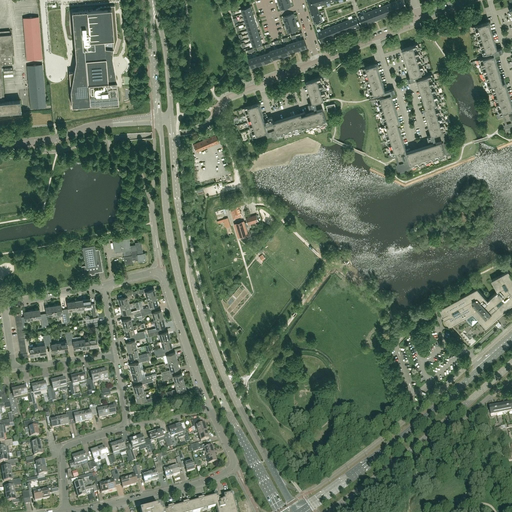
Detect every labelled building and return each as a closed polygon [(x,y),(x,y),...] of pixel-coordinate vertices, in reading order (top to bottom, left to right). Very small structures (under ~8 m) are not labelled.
[(317,6),(315,0),(307,0),(311,13),(318,10),(317,6)] [(404,0),(397,0),(396,1),(400,11),(407,8),(405,3),(405,2),(404,0)] [(394,13),(400,11),(396,1),(390,3),(394,13)] [(387,16),(394,13),(390,3),(383,6),(387,16)] [(74,71),(69,72),(72,106),(72,108),(80,107),(95,104),(99,103),(117,102),(116,79),(112,56),(117,38),(114,5),(101,6),(96,9),(72,11),(76,59),(74,71)] [(381,18),(387,16),(383,6),(377,8),(381,18)] [(375,21),(381,18),(377,8),(371,11),(375,21)] [(318,10),(311,13),(314,24),(323,21),(321,14),(320,14),(318,10)] [(375,21),(371,11),(364,13),(368,23),(375,21)] [(368,23),(364,13),(358,16),(360,20),(360,22),(360,21),(362,26),(368,23)] [(23,18),(26,60),(42,58),(39,16),(23,18)] [(349,19),(353,29),(360,27),(358,22),(358,21),(356,17),(349,19)] [(353,29),(349,19),(343,22),(347,32),(353,29)] [(347,32),(343,22),(337,24),(341,34),(347,32)] [(497,50),(491,29),(489,22),(487,23),(479,25),(473,27),(476,34),(478,41),(480,48),(481,50),(482,54),(482,55),(491,52),(493,51),(496,50),(497,50)] [(341,34),(337,24),(330,27),(334,37),(341,34)] [(328,40),(334,37),(330,27),(324,30),(328,40)] [(0,113),(21,111),(20,101),(5,102),(2,65),(12,64),(12,55),(13,55),(11,34),(10,34),(9,30),(0,30),(0,113)] [(320,42),(328,40),(324,30),(317,32),(319,37),(318,37),(319,38),(320,42)] [(424,65),(422,58),(420,51),(420,50),(418,44),(413,46),(411,46),(401,49),(410,77),(411,76),(411,77),(417,75),(421,74),(426,72),(424,65)] [(511,110),(511,103),(509,95),(505,81),(502,82),(494,55),(492,55),(479,60),(487,88),(490,87),(492,93),(498,114),(496,115),(497,119),(502,117),(505,116),(504,113),(511,110)] [(45,106),(42,64),(27,66),(31,108),(45,106)] [(384,92),(375,64),(367,66),(361,68),(363,76),(365,82),(367,89),(370,97),(374,95),(383,92),(384,92)] [(432,74),(416,79),(424,107),(422,107),(431,135),(440,132),(441,136),(451,133),(449,129),(447,130),(439,103),(441,102),(432,74)] [(328,98),(322,77),(306,82),(307,85),(313,103),(323,99),(328,98)] [(395,123),(398,122),(389,94),(375,98),(384,126),(382,127),(390,154),(388,155),(389,157),(389,159),(397,157),(396,153),(404,150),(395,123)] [(268,131),(259,103),(257,104),(243,108),(252,136),(268,131)] [(301,112),(273,121),(276,130),(278,137),(279,137),(306,128),(307,131),(328,124),(323,110),(323,108),(302,115),(301,112)] [(511,131),(511,114),(509,115),(511,123),(505,125),(503,125),(506,134),(511,131)] [(258,141),(270,138),(268,133),(256,136),(258,141)] [(196,152),(219,142),(216,135),(193,145),(196,152)] [(425,163),(432,161),(439,159),(446,157),(453,154),(452,151),(451,150),(448,139),(443,141),(443,143),(441,143),(441,141),(436,143),(406,152),(407,154),(401,156),(403,163),(397,165),(396,166),(398,174),(412,170),(412,168),(418,165),(425,163)] [(242,217),(239,207),(243,206),(241,200),(228,204),(233,219),(242,217)] [(248,225),(254,223),(254,222),(258,221),(257,215),(246,218),(247,222),(244,223),(244,221),(234,223),(236,231),(238,231),(240,237),(246,235),(244,229),(246,228),(245,226),(248,225)] [(143,253),(141,244),(141,242),(135,243),(131,244),(131,245),(130,246),(129,239),(113,241),(115,253),(123,251),(124,257),(125,262),(125,264),(133,263),(132,261),(138,260),(138,262),(146,261),(146,259),(145,253),(144,253),(145,253),(143,253)] [(103,271),(99,252),(99,250),(99,249),(95,250),(94,244),(82,246),(85,266),(81,266),(83,275),(103,271)] [(500,315),(511,304),(511,277),(509,271),(508,271),(501,274),(498,276),(492,280),(491,280),(491,281),(497,291),(490,298),(487,300),(477,288),(476,288),(440,308),(440,309),(443,316),(442,316),(444,319),(445,319),(448,325),(449,326),(449,325),(451,324),(470,345),(471,345),(494,325),(494,324),(493,323),(497,319),(496,319),(500,315)] [(156,297),(154,290),(154,289),(148,291),(145,292),(146,292),(147,296),(146,296),(146,295),(147,299),(156,297)] [(129,304),(128,300),(128,301),(127,301),(126,297),(127,297),(127,296),(123,297),(118,299),(120,306),(129,304)] [(158,304),(156,297),(147,299),(148,303),(149,302),(150,306),(149,307),(152,306),(158,305),(158,304)] [(92,309),(95,309),(94,303),(91,304),(90,298),(90,299),(83,300),(82,300),(84,308),(84,309),(91,308),(92,309)] [(84,308),(82,300),(83,300),(82,299),(82,300),(75,301),(76,310),(80,309),(79,308),(84,308)] [(76,310),(75,301),(74,301),(67,302),(68,311),(69,311),(68,310),(72,309),(73,310),(72,310),(72,311),(76,310)] [(62,314),(61,304),(53,305),(54,315),(59,314),(58,314),(58,313),(62,312),(62,314)] [(130,312),(129,308),(130,308),(129,304),(120,306),(120,307),(122,314),(131,312),(131,311),(130,312)] [(53,305),(46,307),(46,306),(45,306),(47,316),(47,315),(51,314),(51,315),(50,315),(54,315),(53,305)] [(420,321),(434,314),(433,313),(437,311),(435,307),(434,308),(434,307),(433,306),(431,307),(432,309),(418,317),(420,321)] [(41,318),(40,309),(39,309),(32,310),(33,319),(37,319),(37,318),(36,318),(40,317),(41,318)] [(33,319),(32,310),(31,310),(24,311),(25,321),(25,319),(29,319),(29,320),(33,319)] [(163,318),(161,311),(152,313),(153,313),(154,317),(153,317),(153,316),(154,321),(163,318)] [(142,316),(141,313),(133,315),(129,316),(130,319),(122,321),(123,328),(133,326),(132,322),(132,323),(131,323),(130,320),(133,319),(134,320),(136,319),(136,318),(136,317),(142,316)] [(165,325),(163,318),(154,321),(155,325),(155,324),(156,324),(157,328),(155,328),(156,328),(159,327),(165,326),(165,325)] [(134,334),(133,330),(134,330),(133,328),(135,327),(135,328),(137,327),(136,325),(133,326),(123,328),(124,329),(125,336),(135,334),(135,333),(134,334)] [(161,341),(170,339),(168,331),(162,333),(161,330),(160,330),(155,331),(156,334),(156,335),(159,334),(161,341)] [(82,349),(81,339),(80,336),(77,337),(77,340),(73,340),(74,350),(82,349)] [(98,346),(96,337),(96,338),(92,339),(92,338),(88,338),(90,348),(90,347),(98,346)] [(90,348),(88,338),(88,339),(84,340),(84,339),(85,339),(81,339),(82,349),(89,348),(90,348)] [(172,346),(170,340),(170,339),(161,341),(161,342),(162,347),(153,349),(155,355),(162,353),(165,352),(164,349),(172,347),(172,346)] [(137,348),(135,344),(134,345),(133,341),(135,340),(125,343),(127,350),(137,348)] [(68,351),(67,341),(66,341),(66,342),(59,343),(60,352),(68,351)] [(60,352),(59,343),(54,343),(54,344),(55,343),(55,344),(51,345),(51,344),(52,353),(60,352)] [(46,354),(45,344),(44,345),(45,346),(40,346),(41,345),(37,346),(38,355),(46,354)] [(38,355),(37,346),(33,346),(33,347),(29,348),(29,347),(30,356),(31,356),(38,355)] [(137,356),(136,352),(137,351),(137,352),(138,352),(137,348),(127,350),(127,351),(129,358),(139,355),(137,356)] [(177,360),(175,353),(175,352),(166,355),(168,362),(177,360)] [(179,367),(177,360),(168,362),(170,370),(169,370),(170,370),(179,368),(179,367)] [(140,370),(138,362),(139,362),(138,362),(129,365),(131,372),(140,370)] [(108,379),(105,370),(98,372),(100,381),(104,380),(103,380),(103,379),(107,378),(107,379),(108,379)] [(141,377),(140,373),(141,373),(141,374),(140,370),(131,372),(133,379),(133,380),(142,377),(141,377)] [(184,381),(182,374),(182,373),(179,374),(178,371),(169,373),(162,375),(163,381),(173,378),(175,383),(184,381)] [(100,381),(98,372),(90,374),(92,383),(93,383),(92,382),(96,381),(96,382),(99,381),(99,383),(98,383),(99,385),(101,384),(100,381)] [(86,384),(84,375),(77,376),(79,384),(80,386),(86,384)] [(74,394),(72,386),(79,384),(77,376),(71,378),(71,381),(68,382),(69,388),(70,388),(70,389),(71,395),(74,394)] [(67,388),(65,379),(58,381),(60,389),(67,388)] [(60,389),(58,381),(51,382),(53,391),(57,390),(57,393),(60,392),(60,389)] [(186,389),(184,381),(175,383),(176,389),(167,391),(169,397),(182,393),(181,390),(186,389)] [(47,391),(45,383),(38,385),(40,393),(47,391)] [(144,392),(142,384),(133,386),(133,387),(135,394),(144,392)] [(40,393),(38,385),(31,386),(33,395),(40,393)] [(28,398),(31,397),(29,391),(26,391),(25,387),(18,389),(20,397),(21,397),(21,399),(28,397),(28,398)] [(18,389),(12,391),(14,399),(20,397),(18,389)] [(144,392),(135,394),(137,400),(137,401),(137,402),(142,400),(146,399),(145,396),(144,392)] [(0,404),(5,404),(10,403),(9,401),(9,399),(7,400),(6,394),(1,395),(1,393),(0,393),(0,400),(1,401),(1,404),(0,404)] [(18,414),(14,400),(9,401),(10,403),(12,415),(18,414)] [(116,415),(115,410),(114,406),(113,406),(105,408),(107,417),(116,415)] [(107,417),(105,408),(98,410),(97,410),(98,414),(99,419),(107,417)] [(84,422),(82,413),(78,414),(77,411),(73,412),(74,415),(74,419),(75,424),(84,422)] [(92,420),(91,415),(90,411),(90,412),(82,413),(84,422),(92,420)] [(69,425),(67,420),(67,417),(66,417),(58,418),(60,427),(69,425)] [(58,418),(51,420),(50,420),(51,424),(52,429),(60,427),(58,418)] [(199,419),(192,421),(193,427),(194,427),(195,431),(192,432),(193,435),(198,434),(207,432),(205,424),(201,425),(199,419)] [(27,429),(29,437),(39,435),(37,427),(34,427),(33,421),(24,423),(25,429),(27,429)] [(177,435),(178,437),(178,439),(185,437),(185,435),(187,435),(186,429),(182,430),(180,425),(174,427),(177,435)] [(172,427),(172,426),(166,428),(168,434),(169,433),(171,437),(174,436),(175,438),(178,437),(177,435),(174,427),(172,427)] [(164,438),(161,430),(155,432),(157,440),(164,438)] [(157,440),(155,432),(148,435),(151,442),(157,440)] [(209,439),(207,432),(198,434),(201,441),(209,439)] [(145,444),(142,436),(136,438),(139,446),(145,444)] [(139,446),(136,438),(130,440),(129,440),(132,449),(133,448),(134,450),(139,448),(139,446)] [(126,451),(122,441),(116,444),(119,452),(120,454),(126,452),(126,451)] [(41,448),(40,442),(31,444),(33,450),(41,448)] [(13,446),(13,443),(6,444),(6,447),(0,448),(0,455),(6,454),(9,454),(8,447),(13,446)] [(119,452),(116,444),(110,446),(113,454),(119,452)] [(207,444),(199,447),(191,449),(192,453),(204,449),(208,448),(207,444)] [(107,455),(104,447),(97,449),(100,457),(107,455)] [(212,447),(208,448),(204,449),(205,453),(201,454),(202,458),(214,454),(212,447)] [(43,454),(41,448),(33,450),(34,456),(43,454)] [(100,457),(97,449),(90,451),(93,459),(97,458),(98,461),(101,460),(100,457)] [(87,461),(84,453),(72,457),(73,461),(68,463),(71,469),(78,466),(77,464),(87,461)] [(9,454),(6,454),(0,455),(0,462),(8,461),(10,461),(9,454)] [(217,462),(214,454),(202,458),(203,461),(206,460),(206,461),(207,460),(208,464),(217,462)] [(45,468),(44,461),(35,463),(37,469),(45,468)] [(194,470),(192,462),(184,464),(187,472),(194,470)] [(180,474),(177,466),(170,468),(173,476),(180,474)] [(10,467),(2,468),(3,475),(11,474),(10,467)] [(47,474),(45,468),(37,469),(38,476),(47,474)] [(173,476),(170,468),(164,470),(166,478),(173,476)] [(158,479),(156,471),(149,473),(151,481),(158,479)] [(83,485),(85,484),(84,479),(93,476),(92,473),(78,478),(79,483),(74,484),(76,491),(84,489),(83,485)] [(151,481),(149,473),(142,475),(145,483),(151,481)] [(13,481),(11,474),(3,475),(4,482),(13,481)] [(137,484),(135,476),(127,478),(130,486),(137,484)] [(130,486),(127,478),(124,479),(124,478),(120,479),(123,488),(130,486)] [(116,489),(113,481),(106,483),(108,491),(116,489)] [(108,491),(106,483),(99,485),(101,493),(108,491)] [(40,489),(42,500),(49,498),(48,492),(51,491),(51,486),(43,488),(44,490),(40,491),(40,489)] [(86,496),(85,491),(93,489),(94,492),(97,491),(95,486),(84,489),(76,491),(78,498),(86,496)] [(14,493),(13,487),(5,488),(6,495),(14,493)] [(42,500),(40,489),(40,491),(37,491),(36,489),(33,490),(33,492),(35,501),(42,500)] [(11,504),(19,503),(19,500),(15,500),(14,493),(6,495),(7,502),(13,501),(13,503),(11,504)] [(198,511),(200,511),(204,510),(207,509),(207,510),(211,509),(215,508),(215,507),(217,507),(217,509),(217,510),(218,510),(217,511),(236,511),(236,509),(235,505),(234,505),(233,502),(232,498),(233,498),(232,494),(230,495),(224,496),(224,498),(225,500),(222,501),(222,503),(218,504),(217,499),(214,499),(209,500),(204,501),(204,502),(202,503),(199,503),(194,504),(189,506),(187,507),(184,507),(179,508),(174,510),(172,511),(169,511),(168,508),(160,510),(159,508),(157,509),(157,507),(141,511),(198,511)]
